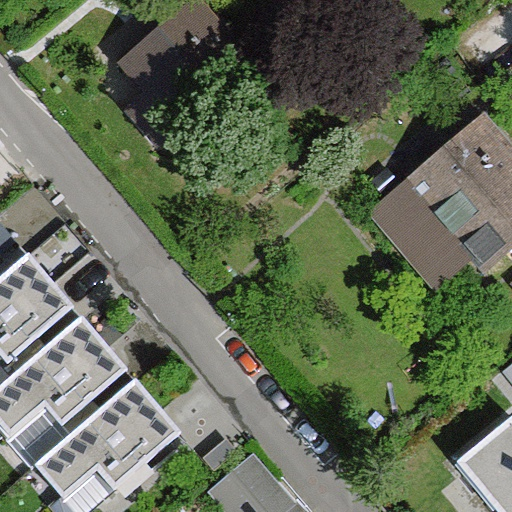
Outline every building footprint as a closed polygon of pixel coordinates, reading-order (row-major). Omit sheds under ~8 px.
[(195,4),(120,69),(143,96),(124,113),(153,147),(249,66),(195,4)] [(511,254),(511,151),(489,122),(375,215),(438,291),(475,261),(487,275),(511,254)] [(28,299),(0,321),(0,431),(82,364),(28,299)] [(511,511),(511,421),(463,461),(505,511),(511,511)] [(289,511),(294,508),(254,460),(213,495),(226,511),(289,511)]
